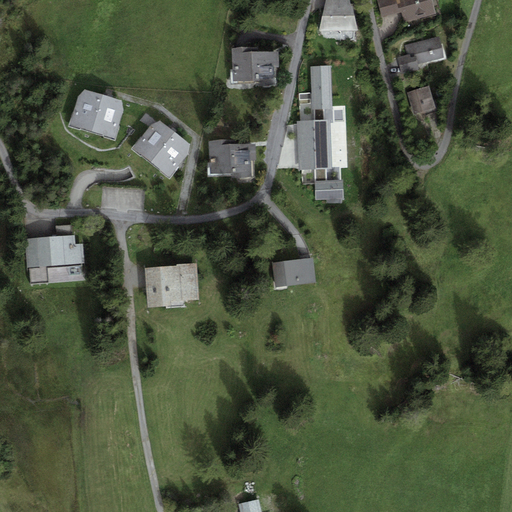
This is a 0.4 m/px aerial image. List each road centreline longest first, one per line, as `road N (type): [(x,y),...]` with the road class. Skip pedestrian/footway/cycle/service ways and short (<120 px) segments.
road 1 (residential): [(0,147),(20,196),(36,211),(177,219),(252,203),(269,175),(308,0)]
road 2 (residential): [(367,0),(405,144),(424,165),(443,146),(477,0)]
